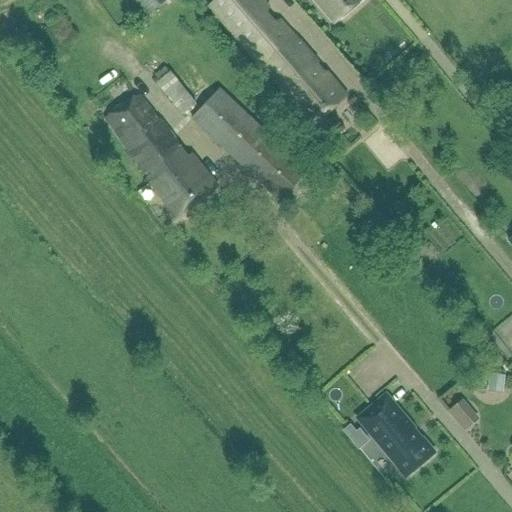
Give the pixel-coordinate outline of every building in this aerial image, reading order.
[(134,0),(147,16),(166,0),(134,0)] [(213,0),(207,5),(312,126),(346,96),(327,73),(325,73),(315,62),(317,60),(305,47),(304,47),(280,20),(274,23),(265,12),(268,7),(261,0),(213,0)] [(314,0),(334,23),(359,0),(314,0)] [(181,115),(196,104),(170,71),(155,82),(181,115)] [(121,79),(112,85),(123,101),(132,95),(121,79)] [(279,201),(307,171),(218,89),(191,119),(279,201)] [(186,157),(178,145),(179,145),(172,136),(140,98),(105,119),(171,212),(175,218),(217,188),(191,154),(186,157)] [(465,170),(455,178),(478,205),(487,196),(465,170)] [(489,373),(487,391),(503,392),(504,374),(489,373)] [(386,394),(384,396),(378,401),(357,419),(405,477),(435,453),(423,438),(418,442),(410,431),(414,428),(396,406),(387,395),(386,394)] [(445,413),(461,434),(476,422),(460,402),(445,413)]
